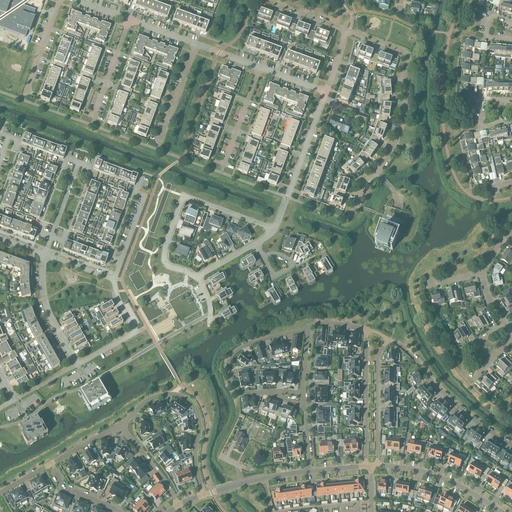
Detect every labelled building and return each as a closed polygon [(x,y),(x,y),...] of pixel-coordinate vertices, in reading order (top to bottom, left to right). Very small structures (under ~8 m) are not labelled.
[(27,0),(0,0),(0,19),(1,21),(0,21),(0,27),(25,37),(28,30),(30,31),(35,17),(33,17),(35,10),(23,5),(22,6),(21,5),(27,0)] [(139,9),(142,0),(134,0),(133,4),(135,5),(134,7),(139,9)] [(144,10),(147,1),(145,0),(142,0),(139,9),(144,10)] [(388,11),(390,2),(382,0),(380,0),(379,9),(388,11)] [(509,5),(510,2),(505,0),(501,0),(498,7),(501,8),(500,11),(505,13),(509,5)] [(148,12),(152,2),(147,1),(144,10),(148,12)] [(153,14),(156,4),(152,2),(148,12),(153,14)] [(424,10),(425,3),(412,2),(410,14),(419,15),(421,15),(422,10),(424,10)] [(158,16),(161,6),(156,4),(153,14),(158,16)] [(162,17),(166,7),(161,6),(158,16),(162,17)] [(166,7),(162,17),(167,19),(171,9),(166,7)] [(263,21),(266,12),(260,10),(259,13),(256,12),(253,19),(256,20),(257,19),(263,21)] [(177,23),(181,13),(176,11),(173,21),(177,23)] [(111,26),(72,12),(66,29),(69,30),(68,33),(80,37),(81,34),(75,32),(77,27),(75,27),(77,24),(100,32),(98,35),(97,35),(95,40),(89,38),(88,41),(100,45),(101,42),(104,43),(111,26)] [(272,26),(274,18),(271,17),(272,14),(266,12),(263,21),(269,23),(268,25),(272,26)] [(182,25),(186,15),(181,13),(177,23),(182,25)] [(187,26),(190,16),(186,15),(182,25),(187,26)] [(191,28),(195,18),(190,16),(187,26),(191,28)] [(282,28),(285,19),(279,16),(278,20),(274,18),(272,26),(275,27),(276,26),(282,28)] [(196,29),(199,20),(195,18),(191,28),(196,29)] [(291,33),(293,25),(290,24),(291,21),(285,19),(282,28),(288,30),(287,32),(291,33)] [(200,31),(204,22),(199,20),(196,29),(200,31)] [(490,24),(497,33),(501,30),(494,21),(490,24)] [(204,22),(200,31),(205,33),(209,23),(204,22)] [(300,35),(304,26),(298,23),(297,27),(293,25),(291,33),(294,34),(294,33),(300,35)] [(309,40),(312,32),(309,31),(310,28),(304,26),(300,35),(307,37),(306,38),(309,40)] [(319,42),(323,33),(316,30),(315,34),(312,32),(309,40),(313,41),(313,39),(319,42)] [(323,33),(319,42),(325,44),(325,45),(328,47),(331,39),(328,38),(329,35),(323,33)] [(70,46),(72,47),(75,41),(77,42),(78,39),(67,35),(66,38),(63,36),(61,43),(70,46)] [(178,51),(139,36),(133,54),(136,55),(135,58),(147,62),(148,59),(142,57),(144,52),(142,52),(144,48),(167,57),(165,60),(164,60),(162,64),(156,62),(155,65),(167,70),(168,67),(171,68),(178,51)] [(250,49),(253,40),(246,37),(244,44),(246,45),(245,48),(250,49)] [(254,51),(258,41),(253,40),(250,49),(254,51)] [(259,53),(263,43),(258,41),(254,51),(259,53)] [(268,44),(263,42),(263,43),(259,53),(264,55),(267,45),(268,44)] [(483,51),(484,44),(467,42),(466,47),(465,47),(464,48),(464,50),(464,51),(465,52),(465,54),(480,55),(471,54),(472,48),(480,50),(480,51),(483,51)] [(68,52),(70,46),(61,43),(58,49),(68,52)] [(90,54),(99,57),(102,51),(98,49),(99,47),(92,44),(91,47),(92,47),(90,54)] [(268,56),(272,47),(267,45),(264,55),(268,56)] [(495,54),(496,45),(490,45),(490,48),(487,47),(486,56),(489,57),(490,54),(495,54)] [(273,58),(276,48),(272,47),(268,56),(273,58)] [(364,58),(368,49),(362,47),(360,50),(357,49),(354,56),(358,58),(358,56),(364,58)] [(276,48),(273,58),(278,60),(281,50),(276,48)] [(65,59),(68,52),(58,49),(56,55),(65,59)] [(371,62),(370,64),(370,65),(372,65),(373,63),(375,60),(376,56),(373,55),(374,51),(368,49),(364,58),(364,60),(371,62)] [(288,64),(292,54),(287,52),(283,62),(288,64)] [(97,63),(99,57),(90,54),(88,60),(97,63)] [(293,65),(296,55),(292,54),(288,64),(293,65)] [(383,67),(386,56),(380,54),(379,57),(376,56),(375,60),(373,63),(383,67)] [(479,61),(480,55),(465,54),(464,59),(463,59),(463,60),(463,62),(463,63),(463,65),(463,66),(478,67),(470,66),(470,61),(479,61)] [(63,65),(65,59),(56,55),(54,62),(57,63),(56,66),(64,68),(65,66),(63,65)] [(297,67),(301,57),(296,55),(293,65),(297,67)] [(393,58),(386,56),(383,67),(394,71),(397,62),(392,60),(393,58)] [(302,69),(305,59),(301,57),(297,67),(302,69)] [(128,68),(137,71),(140,72),(143,63),(134,59),(133,62),(130,61),(128,68)] [(306,70),(310,60),(305,59),(302,69),(306,70)] [(95,69),(97,63),(88,60),(85,66),(95,69)] [(311,72),(315,62),(310,60),(306,70),(311,72)] [(315,62),(311,72),(316,74),(317,70),(319,71),(322,63),(320,62),(319,64),(315,62)] [(63,71),(64,68),(56,66),(55,68),(52,67),(49,74),(59,77),(61,71),(63,71)] [(92,76),(95,69),(85,66),(83,72),(81,72),(80,75),(88,77),(89,75),(92,76)] [(478,67),(463,66),(463,72),(462,71),(462,77),(469,77),(469,72),(478,73),(478,67)] [(234,91),(240,74),(221,67),(217,77),(219,78),(220,76),(229,80),(228,83),(227,83),(225,87),(219,85),(218,88),(230,93),(231,90),(234,91)] [(349,73),(358,77),(359,74),(361,74),(362,70),(353,67),(352,69),(350,69),(349,73)] [(135,77),(137,71),(128,68),(125,74),(135,77)] [(157,78),(166,82),(169,75),(165,74),(166,71),(159,68),(158,71),(159,72),(157,78)] [(357,82),(358,77),(349,73),(347,78),(357,82)] [(56,83),(59,77),(49,74),(47,80),(56,83)] [(88,77),(80,75),(78,74),(78,76),(80,77),(79,77),(81,78),(79,84),(88,88),(90,81),(87,80),(88,77)] [(132,83),(135,77),(125,74),(123,80),(132,83)] [(384,89),(391,89),(391,82),(387,82),(387,79),(376,76),(377,84),(381,85),(382,89),(384,89)] [(164,88),(166,82),(157,78),(155,85),(164,88)] [(355,86),(357,82),(347,78),(345,83),(355,86)] [(481,79),(462,79),(462,84),(461,83),(461,87),(463,91),(468,90),(468,84),(477,85),(477,86),(480,86),(481,79)] [(54,89),(56,83),(47,80),(45,86),(54,89)] [(130,90),(132,83),(123,80),(121,86),(124,87),(123,90),(131,93),(132,90),(130,90)] [(492,93),(492,84),(487,84),(487,81),(484,80),(483,86),(483,89),(487,90),(486,93),(492,93)] [(355,87),(355,86),(345,83),(344,87),(353,91),(356,92),(357,88),(355,87)] [(86,94),(88,88),(79,84),(76,91),(86,94)] [(308,99),(270,84),(263,102),(266,103),(265,106),(277,110),(278,107),(272,105),(274,100),(273,100),(274,96),(297,105),(296,108),(294,108),(292,112),(287,110),(286,113),(297,118),(298,115),(302,116),(308,99)] [(162,94),(164,88),(155,85),(152,91),(162,94)] [(52,96),(54,89),(45,86),(43,92),(52,96)] [(352,95),(353,91),(344,87),(342,92),(352,95)] [(381,100),(388,99),(388,95),(392,95),(391,89),(384,89),(382,89),(380,90),(381,96),(381,100)] [(130,96),(131,93),(123,90),(122,93),(119,92),(116,98),(126,102),(128,95),(130,96)] [(83,100),(86,94),(76,91),(74,97),(83,100)] [(159,100),(162,94),(152,91),(150,97),(148,96),(147,99),(155,102),(156,99),(159,100)] [(220,101),(229,105),(231,98),(228,97),(229,94),(219,91),(218,93),(222,95),(220,101)] [(49,102),(52,96),(43,92),(40,99),(49,102)] [(350,100),(352,95),(342,92),(340,96),(350,100)] [(348,105),(350,100),(340,96),(338,101),(348,105)] [(81,106),(83,100),(74,97),(72,103),(81,106)] [(123,108),(126,102),(116,98),(114,105),(123,108)] [(154,105),(155,102),(147,99),(146,102),(148,103),(146,109),(155,113),(157,106),(154,105)] [(381,100),(379,100),(378,100),(378,103),(380,103),(380,110),(391,111),(392,105),(388,104),(388,99),(381,100)] [(227,111),(229,105),(220,101),(217,108),(227,111)] [(79,113),(81,106),(72,103),(69,109),(79,113)] [(364,107),(365,105),(362,104),(362,109),(356,107),(355,110),(363,113),(364,107)] [(121,114),(123,108),(114,105),(112,111),(121,114)] [(258,115),(267,119),(269,113),(271,114),(272,110),(264,107),(263,110),(260,109),(258,115)] [(224,117),(227,111),(217,108),(215,114),(224,117)] [(153,119),(155,113),(146,109),(143,115),(153,119)] [(376,119),(378,119),(381,120),(385,121),(386,117),(390,118),(391,111),(380,110),(379,116),(376,116),(376,119)] [(119,120),(121,114),(112,111),(110,117),(119,120)] [(222,124),(224,117),(215,114),(213,120),(211,119),(210,122),(218,125),(219,122),(222,124)] [(150,125),(153,119),(143,115),(141,122),(150,125)] [(265,125),(267,119),(258,115),(256,122),(265,125)] [(287,126),(297,129),(299,123),(297,122),(298,120),(289,116),(288,120),(290,120),(287,126)] [(116,127),(119,120),(110,117),(107,123),(116,127)] [(351,125),(352,121),(345,119),(344,122),(340,120),(339,122),(332,119),(329,127),(340,132),(341,131),(347,134),(351,125)] [(385,121),(381,120),(378,119),(377,123),(374,129),(385,133),(387,127),(384,126),(385,121)] [(148,131),(150,125),(141,122),(139,128),(148,131)] [(217,128),(218,125),(210,122),(209,125),(211,126),(208,132),(218,136),(220,129),(217,128)] [(263,131),(265,125),(256,122),(254,128),(263,131)] [(294,136),(297,129),(287,126),(285,132),(294,136)] [(500,130),(503,142),(511,140),(509,126),(505,127),(505,129),(500,130)] [(146,137),(148,131),(139,128),(136,134),(146,137)] [(260,137),(263,131),(254,128),(251,134),(253,135),(252,138),(261,141),(262,138),(260,137)] [(383,139),(385,133),(374,129),(372,135),(370,138),(377,142),(379,138),(383,139)] [(492,141),(497,140),(495,131),(490,132),(490,135),(487,136),(487,138),(489,145),(493,144),(492,141)] [(215,142),(218,136),(208,132),(206,138),(215,142)] [(292,142),(294,136),(285,132),(283,138),(292,142)] [(484,139),(484,136),(483,132),(465,136),(467,141),(466,141),(465,141),(466,143),(466,144),(467,145),(467,146),(468,147),(468,148),(474,146),(473,140),(481,138),(481,140),(484,139)] [(27,146),(31,137),(25,135),(22,144),(27,146)] [(323,143),(333,147),(334,147),(337,140),(327,136),(326,139),(325,138),(323,143)] [(32,148),(36,138),(31,137),(27,146),(32,148)] [(375,146),(377,142),(370,138),(368,137),(368,139),(369,140),(369,141),(370,142),(366,147),(374,153),(378,148),(375,146)] [(37,150),(41,140),(36,138),(32,148),(37,150)] [(213,148),(215,142),(206,138),(204,145),(213,148)] [(260,144),(261,141),(252,138),(251,141),(249,140),(247,146),(256,150),(258,143),(260,144)] [(290,148),(292,142),(283,138),(281,145),(279,144),(278,147),(286,150),(287,148),(290,148)] [(42,152),(46,142),(41,140),(37,150),(42,152)] [(47,153),(51,144),(46,142),(42,152),(47,153)] [(331,151),(333,147),(323,143),(321,147),(331,151)] [(52,155),(56,146),(51,144),(47,153),(52,155)] [(471,159),(477,158),(475,152),(484,150),(483,144),(474,146),(468,148),(468,147),(469,153),(468,153),(468,154),(469,156),(469,157),(470,158),(471,159)] [(211,154),(213,148),(204,145),(202,151),(211,154)] [(58,156),(61,148),(56,146),(52,155),(58,157),(58,156)] [(254,156),(256,150),(247,146),(244,153),(254,156)] [(285,153),(286,150),(278,147),(277,150),(278,151),(276,157),(285,161),(288,154),(285,153)] [(329,156),(331,151),(321,147),(320,152),(329,156)] [(366,147),(365,147),(361,152),(359,155),(365,160),(368,156),(371,158),(374,153),(366,147)] [(58,156),(58,157),(63,159),(67,150),(61,148),(58,156)] [(208,161),(211,154),(202,151),(199,157),(208,161)] [(328,160),(329,156),(320,152),(318,157),(328,160)] [(251,162),(254,156),(244,153),(242,159),(251,162)] [(508,165),(502,167),(500,157),(499,154),(491,156),(492,157),(492,158),(494,157),(494,159),(498,176),(503,174),(504,176),(503,176),(504,176),(506,176),(507,175),(508,175),(509,174),(510,174),(508,165)] [(18,161),(27,165),(29,159),(20,155),(18,161)] [(362,163),(365,160),(359,155),(357,157),(358,158),(353,163),(359,170),(364,166),(362,163)] [(471,159),(472,165),(471,165),(471,166),(471,167),(472,168),(473,170),(473,171),(479,170),(478,164),(486,162),(485,156),(477,158),(471,159)] [(283,167),(285,161),(276,157),(274,163),(283,167)] [(326,165),(328,160),(318,157),(316,161),(326,165)] [(249,168),(251,162),(242,159),(240,165),(249,168)] [(25,171),(27,165),(18,161),(15,168),(25,171)] [(98,172),(102,163),(96,161),(93,170),(98,172)] [(324,169),(326,165),(316,161),(315,166),(324,169)] [(103,174),(107,165),(102,163),(98,172),(103,174)] [(281,173),(283,167),(274,163),(271,169),(281,173)] [(355,174),(359,170),(353,163),(349,166),(347,164),(341,169),(350,174),(353,172),(355,174)] [(45,172),(55,175),(57,169),(48,165),(45,172)] [(108,176),(112,166),(107,165),(103,174),(108,176)] [(247,175),(249,168),(240,165),(238,171),(247,175)] [(114,178),(117,168),(112,166),(108,176),(114,178)] [(323,174),(324,169),(315,166),(313,170),(323,174)] [(491,167),(473,171),(474,176),(473,176),(473,177),(474,179),(475,182),(477,183),(482,181),(481,175),(489,173),(489,175),(492,174),(491,167)] [(23,177),(25,171),(15,168),(13,174),(23,177)] [(119,180),(122,170),(117,168),(114,178),(119,180)] [(278,179),(281,173),(271,169),(269,176),(278,179)] [(124,182),(127,172),(122,170),(119,180),(124,182)] [(321,178),(323,174),(313,170),(311,175),(321,178)] [(53,181),(55,175),(45,172),(43,178),(53,181)] [(129,183),(132,174),(127,172),(124,182),(129,183)] [(20,183),(23,177),(13,174),(11,180),(20,183)] [(132,174),(129,183),(134,185),(138,176),(132,174)] [(338,184),(348,188),(350,182),(347,180),(348,177),(341,174),(338,184)] [(319,183),(321,178),(311,175),(310,180),(319,183)] [(276,185),(278,179),(269,176),(267,182),(276,185)] [(50,188),(53,181),(43,178),(41,184),(50,188)] [(18,190),(20,183),(11,180),(9,186),(18,190)] [(318,188),(319,183),(310,180),(308,184),(318,188)] [(89,188),(98,191),(101,185),(91,181),(89,188)] [(48,194),(50,188),(41,184),(39,190),(48,194)] [(316,192),(318,188),(308,184),(306,189),(316,192)] [(335,190),(334,193),(341,196),(343,193),(346,194),(348,188),(338,184),(335,190)] [(16,196),(18,190),(9,186),(6,192),(16,196)] [(96,197),(98,191),(89,188),(86,194),(96,197)] [(314,197),(316,192),(306,189),(305,193),(314,197)] [(46,200),(48,194),(39,190),(36,196),(46,200)] [(117,198),(126,201),(128,195),(119,191),(117,198)] [(13,202),(16,196),(6,192),(4,199),(13,202)] [(340,199),(341,196),(334,193),(333,196),(334,197),(332,203),(341,207),(343,202),(342,202),(343,200),(340,199)] [(94,203),(96,197),(86,194),(84,200),(94,203)] [(43,206),(46,200),(36,196),(34,203),(43,206)] [(124,208),(126,201),(117,198),(114,204),(124,208)] [(11,208),(13,202),(4,199),(2,205),(11,208)] [(91,210),(94,203),(84,200),(82,206),(91,210)] [(41,212),(43,206),(34,203),(32,209),(41,212)] [(121,214),(124,208),(114,204),(112,210),(121,214)] [(89,216),(91,210),(82,206),(80,212),(89,216)] [(198,211),(189,208),(189,210),(188,209),(186,215),(185,219),(187,220),(186,222),(193,225),(194,222),(193,222),(194,218),(195,219),(198,213),(197,213),(198,211)] [(39,219),(41,212),(32,209),(29,215),(39,219)] [(119,220),(121,214),(112,210),(110,216),(119,220)] [(87,222),(89,216),(80,212),(77,219),(87,222)] [(117,226),(119,220),(110,216),(107,223),(117,226)] [(206,220),(205,222),(202,230),(206,232),(207,229),(210,230),(211,227),(218,230),(218,228),(219,228),(221,226),(222,226),(224,220),(217,217),(217,219),(212,217),(210,222),(206,220)] [(8,230),(11,220),(6,218),(3,228),(8,230)] [(85,228),(87,222),(77,219),(75,225),(85,228)] [(13,232),(16,222),(11,220),(8,230),(13,232)] [(18,233),(21,224),(16,222),(13,232),(18,233)] [(115,232),(117,226),(107,223),(105,229),(115,232)] [(23,235),(27,226),(21,224),(18,233),(23,235)] [(82,235),(85,228),(75,225),(73,231),(82,235)] [(196,230),(184,225),(183,228),(182,228),(178,236),(190,240),(191,237),(193,237),(196,230)] [(242,230),(242,229),(235,227),(229,225),(226,231),(233,234),(234,231),(237,232),(237,233),(237,234),(238,237),(239,237),(242,241),(244,240),(245,241),(248,239),(247,238),(250,237),(247,232),(246,232),(244,229),(242,230)] [(32,228),(27,226),(23,235),(28,237),(32,228)] [(393,250),(399,232),(381,226),(375,244),(393,250)] [(32,228),(28,237),(34,239),(37,230),(32,228)] [(112,239),(115,232),(105,229),(103,235),(112,239)] [(222,253),(230,248),(226,241),(230,239),(226,234),(220,238),(222,241),(217,244),(222,253)] [(110,245),(112,239),(103,235),(101,241),(110,245)] [(295,242),(288,239),(284,248),(283,249),(291,252),(293,249),(296,250),(298,242),(295,241),(295,242)] [(69,252),(72,243),(67,241),(63,250),(69,252)] [(204,262),(212,258),(208,252),(212,250),(206,241),(202,243),(205,248),(198,252),(200,255),(197,256),(202,260),(203,259),(204,262)] [(305,246),(304,245),(302,244),(302,243),(298,242),(296,250),(295,253),(300,255),(302,254),(303,256),(304,255),(305,256),(309,254),(308,252),(312,250),(308,244),(305,246)] [(74,254),(77,245),(72,243),(69,252),(74,254)] [(189,250),(188,250),(189,246),(180,243),(178,250),(177,249),(174,256),(180,258),(180,257),(185,258),(186,255),(187,255),(189,250)] [(79,256),(83,246),(77,245),(74,254),(79,256)] [(84,258),(88,248),(83,246),(79,256),(84,258)] [(89,260),(93,250),(88,248),(84,258),(89,260)] [(511,248),(509,252),(507,250),(504,253),(505,254),(501,260),(508,264),(511,258),(511,248)] [(94,262),(98,252),(93,250),(89,260),(94,262)] [(99,263),(103,254),(98,252),(94,262),(99,263)] [(103,254),(99,263),(105,265),(108,256),(103,254)] [(243,270),(255,263),(251,255),(251,254),(240,260),(242,263),(240,264),(243,270)] [(5,256),(2,265),(7,266),(10,258),(5,256)] [(327,274),(332,271),(331,269),(334,267),(328,257),(327,257),(328,258),(320,262),(327,274)] [(14,260),(10,258),(7,266),(20,271),(20,286),(29,286),(29,281),(31,281),(31,264),(15,258),(14,260)] [(499,279),(498,276),(503,268),(497,265),(494,270),(494,271),(493,273),(494,276),(492,277),(493,284),(494,283),(495,287),(503,285),(501,278),(499,279)] [(309,284),(315,281),(313,279),(316,277),(310,267),(310,268),(302,272),(309,284)] [(251,285),(256,282),(263,278),(258,270),(259,270),(259,269),(248,275),(250,278),(248,279),(251,285)] [(220,276),(218,273),(207,279),(208,280),(208,279),(213,287),(225,280),(222,275),(220,276)] [(292,294),(297,291),(296,289),(299,287),(292,277),(293,278),(285,282),(292,294)] [(475,290),(474,284),(470,285),(464,287),(466,295),(472,293),(473,295),(474,298),(480,297),(478,290),(475,290)] [(274,304),(280,301),(278,299),(281,297),(275,287),(275,288),(267,292),(274,304)] [(227,291),(226,288),(215,294),(215,295),(216,294),(220,302),(232,295),(229,290),(227,291)] [(456,292),(455,288),(447,290),(450,301),(454,300),(455,303),(461,301),(459,292),(456,292)] [(503,306),(511,301),(510,297),(511,295),(511,294),(511,293),(511,292),(510,289),(499,295),(501,299),(500,300),(503,306)] [(436,293),(436,292),(433,292),(434,293),(432,294),(434,303),(438,302),(439,305),(445,304),(443,298),(440,298),(439,292),(436,293)] [(511,300),(511,301),(503,306),(507,311),(508,310),(511,315),(511,314),(511,300)] [(110,315),(109,315),(107,311),(114,307),(111,303),(105,306),(103,303),(96,307),(103,318),(110,315)] [(231,310),(229,307),(219,313),(220,313),(224,321),(230,317),(233,316),(236,314),(233,308),(231,310)] [(25,317),(33,314),(31,309),(23,312),(25,317)] [(479,320),(483,328),(488,325),(486,320),(488,319),(489,319),(484,310),(483,310),(483,311),(481,312),(483,317),(479,320)] [(114,323),(112,319),(118,315),(116,311),(109,315),(110,315),(103,318),(107,327),(114,323)] [(71,326),(76,323),(70,312),(64,315),(66,318),(60,321),(62,326),(69,322),(71,326)] [(27,323),(35,320),(33,314),(25,317),(27,323)] [(114,323),(107,327),(112,335),(119,331),(117,327),(123,323),(120,319),(114,323)] [(483,328),(479,320),(474,323),(471,319),(469,320),(468,320),(473,328),(476,326),(478,331),(483,328)] [(29,328),(37,324),(35,320),(27,323),(29,328)] [(458,332),(463,340),(468,337),(465,332),(468,331),(463,322),(462,322),(460,324),(463,329),(458,332)] [(75,334),(81,331),(76,323),(71,326),(64,330),(67,334),(73,330),(75,334)] [(32,333),(40,329),(37,324),(29,328),(32,333)] [(40,329),(32,333),(35,339),(42,334),(40,329)] [(319,330),(318,330),(316,342),(324,343),(326,331),(322,331),(322,330),(319,330)] [(80,342),(86,339),(81,331),(75,334),(69,338),(71,342),(78,338),(80,342)] [(334,344),(337,344),(338,341),(339,332),(332,332),(332,336),(329,336),(328,346),(334,347),(334,344)] [(344,333),(339,332),(338,341),(343,342),(342,344),(346,344),(347,337),(344,337),(344,333)] [(347,358),(353,359),(353,353),(354,348),(356,348),(358,349),(360,334),(358,334),(358,333),(354,332),(353,333),(352,333),(351,338),(351,342),(351,345),(348,345),(347,355),(347,358)] [(463,340),(458,332),(453,335),(451,332),(448,334),(447,334),(451,341),(451,340),(455,338),(458,343),(463,340)] [(38,345),(46,341),(43,336),(36,340),(38,345)] [(0,352),(11,346),(8,340),(7,338),(0,341),(2,344),(0,345),(0,352)] [(292,342),(287,343),(288,353),(292,352),(292,350),(299,351),(300,339),(299,339),(300,338),(296,338),(296,339),(292,338),(292,342)] [(80,342),(74,346),(76,350),(82,346),(85,350),(90,347),(86,339),(80,342)] [(41,350),(49,346),(46,341),(38,345),(41,350)] [(279,342),(275,343),(278,355),(282,354),(282,356),(289,355),(288,353),(287,348),(284,349),(282,342),(279,343),(279,342)] [(271,352),(268,353),(269,360),(271,359),(275,358),(275,356),(278,355),(275,343),(272,344),(272,345),(269,345),(271,352)] [(10,358),(16,355),(14,351),(12,353),(9,348),(11,346),(0,352),(0,354),(2,358),(8,355),(10,358)] [(44,355),(51,350),(49,346),(41,350),(44,355)] [(261,346),(254,349),(256,356),(257,356),(259,361),(263,360),(265,364),(270,363),(269,360),(268,353),(267,352),(264,354),(261,346)] [(46,359),(54,355),(51,350),(44,355),(46,359)] [(242,355),(238,360),(246,366),(248,363),(249,364),(251,363),(253,367),(257,366),(252,353),(248,355),(248,356),(245,357),(242,355)] [(392,355),(386,355),(386,360),(388,360),(388,362),(391,362),(391,366),(397,366),(397,362),(400,362),(400,355),(396,355),(396,354),(392,354),(392,355)] [(9,370),(19,365),(21,363),(16,355),(10,358),(12,362),(6,365),(9,370)] [(49,364),(57,360),(54,355),(46,359),(49,364)] [(324,359),(317,359),(317,362),(316,362),(316,363),(315,363),(315,367),(316,367),(316,368),(327,368),(327,362),(330,362),(330,356),(324,356),(324,359)] [(501,363),(508,369),(509,371),(511,368),(511,360),(510,359),(508,361),(505,359),(501,363)] [(57,360),(49,364),(52,369),(59,364),(57,360)] [(346,364),(346,370),(348,370),(359,370),(359,367),(360,367),(360,364),(359,364),(350,364),(350,360),(344,360),(344,364),(346,364)] [(504,374),(508,369),(501,363),(497,367),(500,370),(497,372),(503,378),(503,377),(505,375),(504,374)] [(20,376),(26,372),(24,368),(21,370),(19,365),(9,370),(12,376),(18,372),(20,376)] [(247,374),(251,373),(252,373),(251,371),(253,370),(253,367),(241,370),(242,374),(238,375),(239,380),(248,379),(247,374)] [(399,368),(393,368),(393,371),(385,371),(385,372),(384,372),(384,375),(385,375),(385,378),(395,378),(398,378),(398,372),(399,372),(399,368)] [(265,370),(258,370),(259,377),(263,377),(262,385),(267,385),(269,385),(269,373),(265,373),(265,370)] [(273,373),(269,373),(269,385),(271,385),(275,385),(275,377),(279,377),(279,376),(279,370),(273,370),(273,373)] [(287,371),(279,370),(279,376),(283,377),(282,385),(286,385),(289,385),(290,374),(286,373),(287,371)] [(359,377),(359,370),(348,370),(348,380),(355,380),(354,377),(359,377)] [(26,372),(20,376),(22,379),(16,382),(19,388),(22,386),(22,387),(26,386),(25,384),(28,382),(30,380),(26,372)] [(290,374),(289,385),(291,385),(291,386),(295,386),(296,378),(299,379),(299,372),(293,372),(293,374),(290,374)] [(415,374),(414,373),(409,376),(411,379),(409,380),(412,384),(414,383),(416,385),(422,380),(422,379),(420,376),(417,373),(415,374)] [(326,378),(326,374),(323,374),(314,374),(314,381),(322,381),(322,385),(328,385),(328,378),(326,378)] [(485,379),(494,387),(497,384),(495,382),(496,381),(498,383),(500,380),(495,375),(494,375),(495,375),(492,377),(489,374),(485,379)] [(395,384),(395,378),(385,378),(385,385),(393,385),(393,388),(399,388),(400,388),(399,384),(395,384)] [(488,393),(494,387),(485,379),(485,378),(483,380),(483,381),(481,383),(484,386),(482,388),(488,393)] [(249,384),(248,379),(239,380),(241,388),(244,388),(244,389),(252,387),(251,383),(249,384)] [(110,400),(99,382),(91,386),(92,388),(90,389),(88,390),(87,388),(79,393),(89,411),(110,400)] [(348,393),(359,393),(359,390),(360,390),(359,387),(350,387),(350,383),(344,383),(344,387),(348,387),(348,393)] [(316,391),(315,391),(315,393),(316,393),(316,394),(316,397),(328,397),(328,391),(331,391),(331,389),(332,389),(333,389),(333,386),(325,386),(325,389),(316,389),(316,391)] [(424,389),(422,386),(415,392),(422,399),(431,391),(427,386),(424,389)] [(400,391),(399,388),(393,388),(393,391),(385,391),(385,392),(384,392),(384,394),(385,394),(385,398),(395,397),(395,391),(400,391)] [(434,393),(431,391),(422,399),(424,398),(428,402),(425,405),(427,408),(432,404),(430,401),(436,395),(436,394),(434,392),(434,393)] [(359,393),(346,393),(346,400),(348,400),(348,403),(354,403),(354,400),(359,400),(359,393)] [(328,397),(316,397),(316,399),(316,400),(315,400),(315,403),(316,403),(316,404),(325,404),(325,407),(333,407),(332,404),(331,404),(331,402),(329,402),(328,397)] [(398,397),(395,397),(385,398),(385,404),(389,404),(389,407),(395,407),(395,404),(398,404),(398,397)] [(249,400),(243,401),(244,409),(250,409),(250,408),(253,408),(253,410),(257,410),(260,402),(255,403),(254,400),(249,401),(249,400)] [(258,409),(268,413),(272,402),(266,400),(264,404),(261,403),(258,409)] [(439,403),(436,401),(430,408),(437,415),(446,405),(442,400),(439,403)] [(177,402),(176,401),(171,408),(172,409),(171,410),(175,413),(176,411),(181,415),(180,416),(182,419),(186,416),(189,415),(187,412),(185,413),(184,412),(187,408),(183,405),(178,401),(177,402)] [(272,402),(268,413),(277,416),(279,410),(276,408),(278,404),(274,403),(274,402),(272,401),(272,402)] [(150,408),(149,409),(151,412),(150,412),(152,415),(153,415),(154,416),(164,410),(164,409),(166,408),(166,409),(168,408),(169,406),(166,402),(161,405),(160,403),(156,405),(156,404),(150,408)] [(449,407),(446,405),(438,414),(443,418),(441,420),(444,422),(448,418),(446,415),(451,409),(451,408),(449,406),(449,407)] [(277,416),(286,420),(290,409),(290,408),(288,407),(288,408),(285,407),(283,411),(279,410),(277,416)] [(317,410),(317,418),(328,417),(328,413),(331,413),(331,407),(325,407),(324,407),(324,410),(317,410)] [(348,410),(348,417),(359,417),(358,413),(359,413),(360,411),(359,411),(359,410),(350,410),(350,407),(344,407),(344,410),(348,410)] [(296,411),(290,409),(286,420),(287,420),(287,419),(293,421),(294,418),(295,416),(295,415),(296,411)] [(385,415),(385,419),(397,419),(397,412),(400,412),(400,409),(393,409),(393,412),(385,412),(385,413),(384,413),(384,415),(385,415)] [(463,419),(458,415),(455,418),(453,416),(447,422),(454,428),(463,419)] [(183,423),(184,431),(188,431),(188,432),(192,432),(192,431),(193,430),(192,420),(187,421),(187,420),(188,420),(186,416),(182,419),(176,422),(178,426),(183,423)] [(42,428),(36,417),(30,421),(31,423),(28,424),(26,425),(25,424),(19,427),(25,438),(23,438),(27,446),(48,434),(43,427),(42,428)] [(328,417),(317,418),(317,424),(324,424),(324,428),(331,428),(331,421),(328,421),(328,417)] [(359,417),(348,417),(348,426),(354,426),(354,423),(359,423),(359,417)] [(397,428),(397,419),(385,419),(384,419),(384,425),(389,425),(389,428),(397,428)] [(465,421),(463,419),(454,428),(455,429),(456,427),(461,431),(458,434),(461,436),(465,432),(462,430),(468,423),(467,423),(468,422),(466,420),(465,421)] [(150,433),(148,422),(139,424),(141,435),(142,435),(143,435),(143,436),(147,435),(147,434),(150,433)] [(441,428),(438,431),(447,438),(449,435),(441,428)] [(479,432),(474,428),(472,431),(469,429),(465,434),(473,440),(479,432)] [(290,434),(297,434),(297,430),(283,431),(284,438),(290,438),(290,434)] [(153,441),(149,443),(153,450),(158,448),(159,450),(164,447),(162,445),(164,444),(161,439),(163,438),(160,432),(151,437),(153,441)] [(482,434),(479,432),(473,440),(472,442),(477,446),(476,447),(479,449),(482,444),(480,442),(485,436),(484,435),(485,434),(482,433),(482,434)] [(240,454),(247,442),(243,440),(245,436),(238,433),(233,442),(236,443),(233,450),(240,454)] [(333,441),(325,442),(326,454),(333,453),(333,447),(338,447),(337,436),(333,436),(333,441)] [(393,449),(393,440),(386,440),(386,437),(382,436),(382,443),(387,443),(386,449),(393,449)] [(190,437),(179,438),(180,445),(184,445),(184,451),(190,450),(190,444),(191,444),(190,437)] [(357,439),(349,440),(350,451),(352,451),(352,452),(356,452),(356,451),(357,451),(356,445),(361,445),(361,438),(357,438),(357,439)] [(401,438),(393,438),(393,449),(399,450),(400,444),(404,445),(405,438),(401,438)] [(414,452),(416,441),(410,440),(410,439),(406,438),(406,445),(409,446),(408,451),(409,451),(409,452),(412,453),(412,452),(414,452)] [(298,457),(300,457),(298,445),(292,446),(291,440),(286,441),(287,453),(292,452),(293,458),(295,457),(295,458),(299,458),(298,457)] [(350,451),(349,440),(341,441),(341,440),(337,440),(338,447),(343,446),(344,452),(345,452),(345,453),(349,453),(349,452),(350,451)] [(423,442),(416,441),(414,452),(421,454),(422,448),(425,449),(427,442),(423,442)] [(491,454),(497,443),(495,442),(492,441),(488,447),(485,445),(482,449),(488,453),(488,452),(491,454)] [(280,447),(272,449),(274,460),(275,460),(275,461),(279,461),(279,459),(281,459),(280,454),(285,453),(283,442),(280,442),(280,447)] [(113,459),(115,453),(111,453),(111,452),(111,448),(111,444),(102,443),(102,444),(101,444),(101,451),(102,451),(102,455),(106,455),(106,459),(113,459)] [(431,444),(428,443),(426,449),(430,450),(429,456),(430,456),(429,457),(433,458),(433,457),(435,458),(438,447),(431,444)] [(500,445),(497,443),(491,454),(500,459),(503,454),(500,453),(503,447),(500,445)] [(165,465),(172,459),(166,453),(171,449),(168,445),(159,453),(161,455),(159,457),(165,465)] [(444,448),(438,447),(435,458),(441,460),(442,454),(445,455),(447,449),(444,448)] [(130,451),(123,448),(121,453),(118,451),(115,457),(117,459),(118,458),(124,461),(130,451)] [(453,451),(450,450),(447,456),(450,457),(448,462),(454,465),(458,456),(452,454),(453,451)] [(91,451),(85,454),(90,465),(97,461),(97,462),(101,461),(97,453),(94,456),(91,451)] [(509,464),(511,459),(511,453),(510,452),(506,457),(504,456),(501,461),(504,462),(509,464)] [(464,459),(458,456),(454,465),(460,467),(462,462),(466,464),(469,458),(466,456),(464,459)] [(475,461),(472,459),(468,465),(471,467),(468,472),(474,475),(479,465),(474,462),(475,461)] [(74,460),(67,464),(73,474),(79,470),(74,460)] [(132,469),(137,475),(144,468),(139,462),(136,465),(134,462),(126,469),(129,472),(132,469)] [(486,468),(479,465),(474,475),(475,475),(474,476),(478,478),(478,477),(479,478),(482,473),(486,475),(490,469),(486,468)] [(187,471),(182,473),(185,482),(191,480),(190,476),(193,475),(190,467),(186,469),(187,471)] [(144,468),(137,475),(141,479),(138,481),(141,485),(148,478),(145,476),(148,473),(144,468)] [(88,476),(85,470),(78,473),(80,476),(82,479),(88,476)] [(494,472),(491,470),(487,476),(490,478),(487,482),(493,486),(499,476),(494,473),(494,472)] [(175,473),(172,474),(175,482),(178,481),(179,485),(185,482),(182,473),(176,475),(175,473)] [(94,483),(93,487),(99,489),(100,486),(103,488),(106,481),(103,480),(104,477),(98,474),(96,477),(93,476),(91,482),(94,483)] [(505,480),(499,476),(493,486),(493,487),(496,490),(497,489),(500,484),(505,487),(508,481),(505,480)] [(41,477),(36,480),(41,490),(47,487),(47,488),(50,486),(47,480),(44,482),(41,477)] [(41,490),(36,480),(35,480),(29,483),(32,488),(29,490),(33,496),(36,494),(35,493),(41,490)] [(156,483),(158,486),(154,490),(160,496),(165,492),(161,488),(163,485),(159,480),(156,483)] [(380,482),(379,482),(378,491),(385,492),(384,495),(390,495),(391,488),(385,487),(386,482),(384,482),(384,481),(381,481),(380,482)] [(115,499),(122,487),(113,483),(110,488),(113,490),(109,496),(115,499)] [(403,484),(397,483),(396,489),(392,488),(391,495),(395,495),(395,492),(402,493),(403,484)] [(404,484),(403,484),(402,493),(409,494),(408,497),(412,498),(414,492),(408,491),(409,485),(408,485),(408,484),(404,483),(404,484)] [(122,487),(115,499),(119,502),(123,495),(126,496),(129,491),(122,487)] [(426,490),(420,488),(418,493),(414,492),(412,498),(415,499),(415,498),(423,501),(426,490)] [(20,489),(15,492),(21,502),(26,499),(26,500),(29,498),(26,492),(23,494),(20,489)] [(160,496),(154,490),(149,494),(147,492),(145,494),(149,499),(152,497),(156,501),(160,496)] [(432,491),(426,490),(423,501),(428,502),(428,503),(432,505),(436,495),(431,494),(432,491)] [(21,502),(15,492),(9,495),(12,500),(9,502),(12,508),(15,506),(14,505),(21,502)] [(279,492),(272,493),(273,503),(280,502),(279,492)] [(60,508),(64,497),(58,494),(56,500),(52,499),(50,505),(53,506),(54,505),(60,508)] [(448,498),(442,495),(440,500),(435,498),(432,505),(436,506),(437,503),(444,507),(448,498)] [(142,496),(140,499),(142,501),(137,505),(143,511),(144,511),(149,508),(145,504),(147,501),(142,496)] [(70,500),(64,497),(60,508),(66,510),(65,511),(67,511),(68,511),(71,506),(68,505),(70,500)] [(454,501),(448,498),(444,507),(449,509),(448,511),(451,511),(454,507),(451,506),(454,501)] [(79,511),(83,505),(83,504),(77,502),(74,507),(71,506),(68,511),(79,511)]
